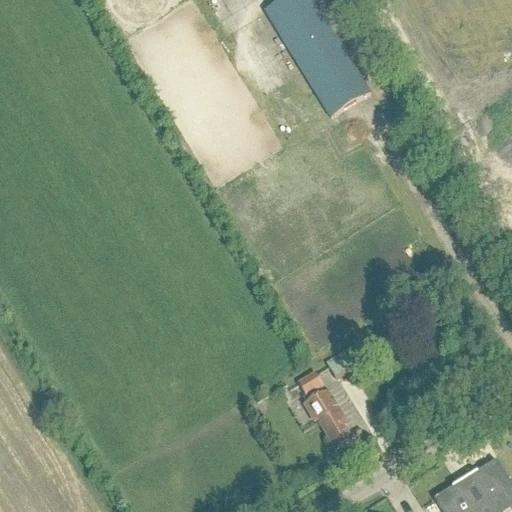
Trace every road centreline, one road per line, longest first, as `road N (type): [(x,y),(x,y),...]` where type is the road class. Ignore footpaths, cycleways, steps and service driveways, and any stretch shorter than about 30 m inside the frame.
road 1 (track): [(511,243),(362,0)]
road 2 (tertiary): [(331,511),(511,400)]
